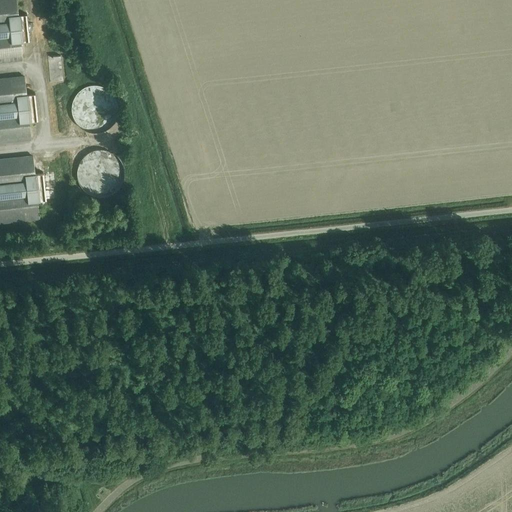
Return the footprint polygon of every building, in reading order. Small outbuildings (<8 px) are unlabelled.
[(15,0),(0,0),(0,61),(22,59),(15,0)] [(0,141),(30,139),(24,77),(0,79),(0,141)] [(113,109),(113,105),(113,100),(111,96),(110,93),(107,89),(104,87),(100,85),(97,84),(93,83),(89,83),(84,84),(80,87),(77,89),(74,92),(72,96),(71,99),(70,104),(70,109),(71,112),(73,116),(76,119),(78,122),(82,124),(86,125),(90,126),(94,126),(99,125),(104,123),(106,120),(109,117),(111,113),(113,109)] [(118,179),(118,175),(118,171),(117,167),(115,164),(112,161),(109,158),(105,156),(101,155),(97,155),(94,155),(90,157),(86,159),(84,162),(81,165),(79,168),(78,172),(78,175),(79,179),(80,183),(81,186),(84,189),(86,192),(90,194),(93,195),(99,195),(103,195),(106,194),(110,192),(113,189),(115,186),(117,182),(118,179)] [(0,222),(24,220),(39,218),(32,156),(0,159),(0,222)]
